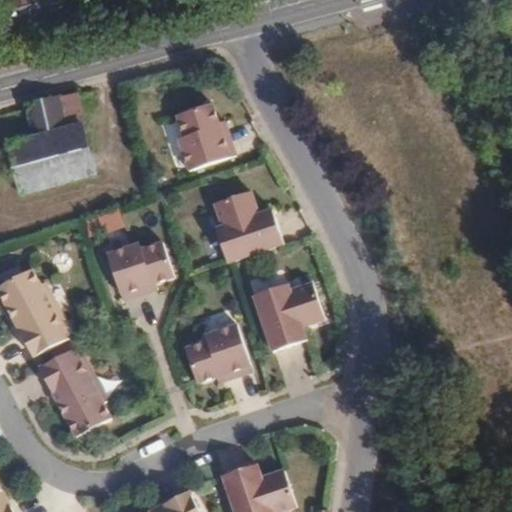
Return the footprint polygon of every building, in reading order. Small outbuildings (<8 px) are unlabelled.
[(63,0),(5,0),(13,25),(66,11),(63,0)] [(36,141),(11,148),(24,196),(97,178),(75,98),(28,111),(36,141)] [(218,124),(211,105),(177,117),(184,139),(178,141),(189,172),(235,157),(226,130),(221,132),(218,124)] [(231,264),(285,246),(276,219),(263,223),(253,193),(217,205),(224,228),(218,231),(229,265),(231,264)] [(106,236),(127,228),(121,209),(99,217),(106,236)] [(108,255),(124,301),(150,292),(148,287),(157,284),(176,277),(163,243),(142,250),(139,244),(108,255)] [(56,272),(72,271),(72,254),(55,254),(56,272)] [(0,288),(0,292),(35,359),(70,340),(66,333),(70,330),(46,284),(42,286),(34,271),(0,288)] [(255,298),(274,354),(301,345),(296,331),(327,321),(314,285),(291,293),(289,286),(255,298)] [(254,372),(239,326),(207,337),(209,343),(187,350),(198,385),(218,379),(226,376),(227,381),(254,372)] [(80,359),(76,351),(40,370),(76,440),(112,421),(104,405),(108,403),(84,356),(80,359)] [(253,470),(227,478),(237,511),(293,511),(300,510),(288,473),(258,483),(253,470)] [(0,511),(13,511),(0,485),(0,511)] [(154,511),(200,511),(191,493),(154,511)]
